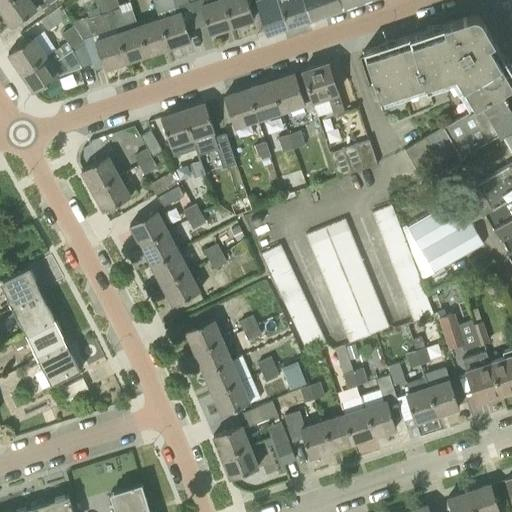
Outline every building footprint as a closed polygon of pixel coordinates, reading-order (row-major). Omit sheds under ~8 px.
[(0,8),(12,26),(38,8),(32,0),(7,0),(0,5),(0,8)] [(61,2),(59,0),(45,0),(38,5),(44,14),(61,2)] [(104,68),(126,61),(105,0),(94,0),(98,13),(89,16),(88,14),(71,20),(73,24),(79,33),(82,38),(86,42),(84,37),(93,35),(104,68)] [(105,0),(126,61),(147,54),(137,24),(135,17),(133,8),(121,12),(119,7),(117,0),(105,0)] [(209,33),(231,26),(222,0),(201,0),(202,2),(200,3),(209,33)] [(222,0),(231,26),(253,19),(247,0),(222,0)] [(287,23),(288,24),(311,16),(305,0),(256,0),(266,30),(287,23)] [(305,0),(311,16),(343,5),(341,0),(305,0)] [(60,7),(39,21),(46,32),(66,18),(60,7)] [(159,17),(169,46),(190,39),(181,10),(159,17)] [(473,105),(475,108),(511,85),(511,71),(506,61),(509,60),(507,58),(505,59),(494,41),(495,40),(493,38),(481,18),(479,16),(478,16),(476,15),(473,14),(472,15),(442,24),(443,27),(434,29),(433,24),(430,25),(431,28),(411,35),(411,34),(408,35),(388,42),(387,39),(385,40),(386,43),(363,50),(379,98),(455,73),(473,105)] [(147,54),(169,46),(159,17),(137,24),(147,54)] [(71,39),(79,33),(73,24),(66,30),(71,39)] [(71,39),(75,48),(82,67),(93,63),(86,42),(82,38),(79,33),(71,39)] [(47,55),(47,54),(34,35),(8,52),(20,72),(47,55)] [(47,55),(20,72),(33,91),(58,75),(51,64),(64,55),(59,47),(47,54),(47,55)] [(344,112),(329,61),(301,70),(314,104),(328,99),(333,116),(344,112)] [(281,112),(305,104),(295,73),(271,80),(281,112)] [(257,120),(281,112),(271,80),(247,88),(257,120)] [(460,157),(504,132),(511,127),(511,85),(475,108),(473,105),(405,149),(422,178),(443,166),(440,161),(457,151),(460,157)] [(234,128),(257,120),(247,88),(223,96),(234,128)] [(192,138),(214,131),(205,102),(182,110),(192,138)] [(170,146),(192,138),(182,110),(160,117),(170,146)] [(289,133),(293,148),(305,144),(301,129),(289,133)] [(151,130),(141,135),(152,156),(163,151),(151,130)] [(281,152),(293,148),(289,133),(277,137),(281,152)] [(330,152),(337,176),(377,163),(369,138),(330,152)] [(254,144),(258,159),(270,156),(266,140),(254,144)] [(133,155),(139,164),(152,156),(147,147),(133,155)] [(92,190),(118,175),(107,155),(81,170),(92,190)] [(152,156),(139,164),(144,173),(157,166),(152,156)] [(195,177),(204,174),(199,159),(191,162),(190,161),(172,166),(184,187),(197,182),(195,177)] [(485,213),(511,196),(511,160),(454,193),(471,221),(485,213)] [(170,172),(150,183),(157,194),(177,183),(170,172)] [(118,175),(92,190),(103,210),(129,196),(118,175)] [(162,204),(183,194),(178,185),(157,195),(162,204)] [(511,232),(511,196),(485,213),(493,227),(502,239),(511,232)] [(433,272),(483,243),(457,198),(408,226),(406,223),(402,226),(422,278),(433,272)] [(183,209),(187,219),(202,212),(197,202),(183,209)] [(375,221),(395,213),(392,204),(372,211),(375,221)] [(140,244),(168,229),(157,209),(130,224),(140,244)] [(202,212),(187,219),(192,228),(207,221),(202,212)] [(379,231),(399,223),(395,213),(375,221),(379,231)] [(329,235),(349,227),(345,217),(325,225),(329,235)] [(383,241),(403,233),(399,223),(379,231),(383,241)] [(245,237),(239,225),(231,228),(237,241),(245,237)] [(309,243),(329,235),(325,225),(305,233),(309,243)] [(333,245),(353,237),(349,227),(329,235),(333,245)] [(151,264),(179,249),(168,229),(140,244),(151,264)] [(511,232),(502,239),(508,250),(507,252),(509,256),(508,257),(511,263),(511,232)] [(387,251),(407,243),(403,233),(383,241),(387,251)] [(313,253),(333,245),(329,235),(309,243),(313,253)] [(337,255),(357,247),(353,237),(333,245),(337,255)] [(204,249),(209,259),(221,252),(217,242),(204,249)] [(265,262),(285,253),(280,243),(261,252),(265,262)] [(390,261),(410,253),(407,243),(387,251),(390,261)] [(317,263),(337,255),(333,245),(313,253),(317,263)] [(341,265),(361,257),(357,247),(337,255),(341,265)] [(162,284),(190,269),(179,249),(151,264),(162,284)] [(221,252),(209,259),(214,268),(226,261),(221,252)] [(270,271),(289,262),(285,253),(265,262),(270,271)] [(394,271),(414,263),(410,253),(390,261),(394,271)] [(321,273),(341,265),(337,255),(317,263),(321,273)] [(345,275),(365,267),(361,257),(341,265),(345,275)] [(274,281),(294,272),(289,262),(270,271),(274,281)] [(398,280),(418,273),(414,263),(394,271),(398,280)] [(325,283),(345,275),(341,265),(321,273),(325,283)] [(16,305),(41,293),(28,267),(29,267),(29,266),(2,279),(16,305)] [(349,285),(369,277),(365,267),(345,275),(349,285)] [(173,304),(201,289),(190,269),(162,284),(173,304)] [(279,291),(298,282),(294,272),(274,281),(279,291)] [(402,290),(422,283),(418,273),(398,280),(402,290)] [(329,293),(349,285),(345,275),(325,283),(329,293)] [(353,295),(373,287),(369,277),(349,285),(353,295)] [(283,300),(303,291),(298,282),(279,291),(283,300)] [(406,300),(426,293),(422,283),(402,290),(406,300)] [(333,303),(353,295),(349,285),(329,293),(333,303)] [(357,305),(377,296),(373,287),(353,295),(357,305)] [(288,310),(307,301),(303,291),(283,300),(288,310)] [(25,332),(53,318),(41,293),(16,305),(13,307),(25,332)] [(409,310),(429,303),(426,293),(406,300),(409,310)] [(337,313),(357,305),(353,295),(333,303),(337,313)] [(361,314),(381,306),(377,296),(357,305),(361,314)] [(253,313),(239,320),(243,329),(257,324),(267,319),(267,318),(276,314),(271,301),(262,305),(264,310),(254,315),(253,313)] [(292,320),(312,311),(307,301),(288,310),(292,320)] [(429,303),(409,310),(413,320),(433,313),(429,303)] [(341,322),(361,314),(357,305),(337,313),(341,322)] [(365,324),(385,316),(381,306),(361,314),(365,324)] [(436,310),(438,317),(446,314),(444,307),(436,310)] [(297,329),(316,320),(312,311),(292,320),(297,329)] [(438,317),(448,348),(467,342),(457,311),(446,314),(438,317)] [(345,332),(365,324),(361,314),(341,322),(345,332)] [(365,324),(369,334),(389,326),(385,316),(365,324)] [(194,351),(223,338),(214,317),(185,330),(194,351)] [(38,357),(66,343),(53,318),(25,332),(38,357)] [(301,339),(321,330),(316,320),(297,329),(301,339)] [(475,335),(486,331),(482,320),(471,323),(475,335)] [(257,324),(243,329),(247,339),(261,334),(257,324)] [(349,343),(369,334),(365,324),(345,332),(349,343)] [(321,330),(301,339),(306,349),(325,340),(321,330)] [(486,331),(475,335),(478,345),(489,341),(486,331)] [(28,342),(23,333),(12,339),(17,348),(28,342)] [(415,349),(420,364),(430,361),(425,346),(421,336),(412,338),(415,349)] [(203,372),(232,359),(223,338),(194,351),(203,372)] [(357,352),(354,342),(345,344),(348,354),(357,352)] [(54,382),(79,370),(80,369),(80,368),(79,368),(66,343),(38,357),(51,383),(53,381),(54,382)] [(489,360),(500,393),(511,389),(511,347),(502,351),(503,355),(489,360)] [(410,367),(420,364),(415,349),(405,353),(410,367)] [(347,388),(357,384),(353,371),(349,360),(346,350),(337,353),(347,388)] [(476,401),(500,393),(489,360),(479,363),(476,353),(462,358),(476,401)] [(257,361),(261,371),(275,365),(271,355),(257,361)] [(213,393),(241,380),(232,359),(203,372),(213,393)] [(387,365),(393,384),(405,381),(399,362),(387,365)] [(285,371),(282,364),(276,366),(278,373),(285,371)] [(275,365),(261,371),(266,381),(279,375),(278,373),(276,366),(275,365)] [(423,377),(426,385),(427,385),(436,414),(458,407),(449,377),(448,378),(444,366),(423,373),(424,376),(423,377)] [(367,381),(363,367),(353,371),(357,384),(367,381)] [(60,386),(66,398),(87,388),(81,375),(60,386)] [(384,400),(386,400),(396,397),(389,376),(377,379),(384,400)] [(222,414),(251,401),(241,380),(213,393),(222,414)] [(310,383),(314,398),(325,395),(320,380),(310,383)] [(304,401),(314,398),(310,383),(299,387),(304,401)] [(414,422),(436,414),(427,385),(426,385),(405,393),(414,422)] [(342,412),(352,442),(374,435),(364,407),(361,396),(339,402),(342,412)] [(248,425),(277,413),(271,400),(243,411),(248,425)] [(364,407),(374,435),(396,428),(386,400),(384,400),(364,407)] [(309,456),(330,449),(320,419),(304,425),(299,409),(284,414),(292,441),(302,437),(309,456)] [(330,449),(352,442),(342,412),(320,419),(330,449)] [(221,456),(249,446),(240,424),(213,435),(221,456)] [(285,431),(271,437),(275,446),(282,464),(295,458),(285,431)] [(249,446),(221,456),(230,478),(257,467),(249,446)] [(116,511),(143,511),(149,511),(140,484),(142,483),(141,482),(113,490),(113,491),(110,492),(116,511)] [(499,511),(490,483),(468,491),(475,511),(499,511)] [(451,511),(475,511),(468,491),(446,498),(451,511)] [(73,511),(68,494),(67,494),(67,495),(40,504),(42,511),(73,511)]
